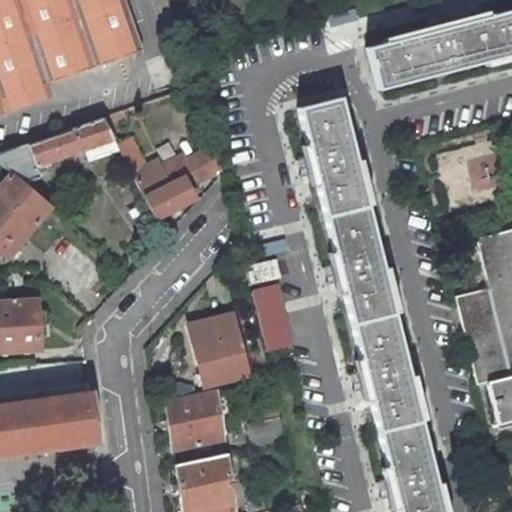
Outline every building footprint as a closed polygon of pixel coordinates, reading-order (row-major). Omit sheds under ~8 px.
[(45,84),(143,50),(126,0),(0,0),(0,116),(50,99),(45,84)] [(383,43),(365,48),(376,90),(485,61),(511,54),(511,9),(487,16),(383,43)] [(325,13),(327,45),(365,42),(364,19),(354,19),(353,11),(325,13)] [(382,38),(383,43),(487,16),(486,11),(382,38)] [(511,59),(511,54),(485,61),(486,67),(511,59)] [(338,98),(297,108),(306,145),(316,186),(333,251),(343,293),(359,358),(369,400),(385,465),(396,506),(397,511),(441,511),(434,484),(418,421),(407,376),(392,313),(381,268),(365,206),(354,161),(338,98)] [(123,110),(103,117),(109,130),(127,121),(123,110)] [(0,152),(0,164),(11,173),(22,183),(39,176),(34,164),(84,148),(113,138),(109,130),(103,117),(70,128),(71,131),(28,145),(27,143),(0,152)] [(116,146),(113,138),(84,148),(88,161),(118,150),(116,146)] [(154,219),(194,199),(189,188),(198,184),(197,181),(218,170),(212,145),(185,159),(183,154),(161,165),(159,161),(154,160),(145,165),(131,138),(116,146),(118,150),(154,219)] [(306,145),(301,146),(311,187),(316,186),(306,145)] [(359,159),(354,161),(365,206),(371,204),(359,159)] [(470,190),(494,187),(490,161),(467,164),(470,190)] [(0,254),(5,258),(49,206),(22,183),(11,173),(0,185),(0,254)] [(511,229),(475,239),(487,289),(454,296),(477,385),(486,382),(497,425),(511,420),(511,229)] [(338,294),(343,293),(333,251),(328,253),(338,294)] [(274,261),(248,267),(251,283),(278,276),(274,261)] [(386,267),(381,268),(392,313),(397,312),(386,267)] [(266,350),(290,344),(276,285),(252,291),(266,350)] [(33,300),(0,302),(0,352),(36,350),(35,337),(34,314),(33,300)] [(42,313),(34,314),(35,337),(44,336),(42,313)] [(203,386),(246,375),(231,315),(188,325),(203,386)] [(262,351),(254,354),(259,371),(267,368),(262,351)] [(364,401),(369,400),(359,358),(354,360),(364,401)] [(413,374),(407,376),(418,421),(424,420),(413,374)] [(253,448),(285,441),(269,378),(256,381),(267,421),(248,426),(253,448)] [(214,390),(165,400),(173,449),(221,439),(214,390)] [(0,511),(0,455),(95,443),(89,393),(0,405),(0,511)] [(232,511),(224,454),(175,465),(182,511),(232,511)] [(391,507),(396,506),(385,465),(380,466),(391,507)] [(446,511),(439,483),(434,484),(441,511),(446,511)]
